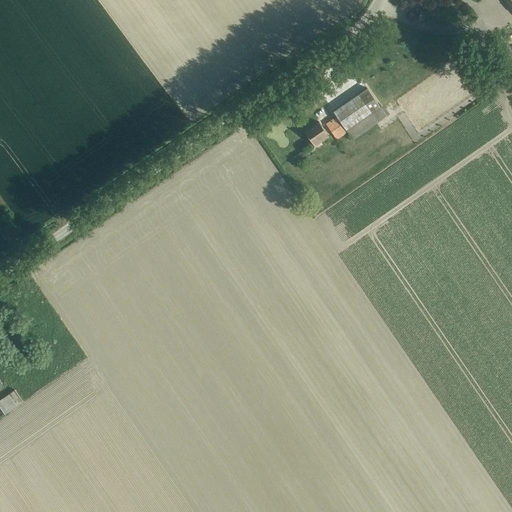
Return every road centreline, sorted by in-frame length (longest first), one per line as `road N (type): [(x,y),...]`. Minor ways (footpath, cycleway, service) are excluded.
road 1 (unclassified): [(0,275),(367,22),(381,0)]
road 2 (track): [(380,7),(423,28),(469,32),(511,85)]
